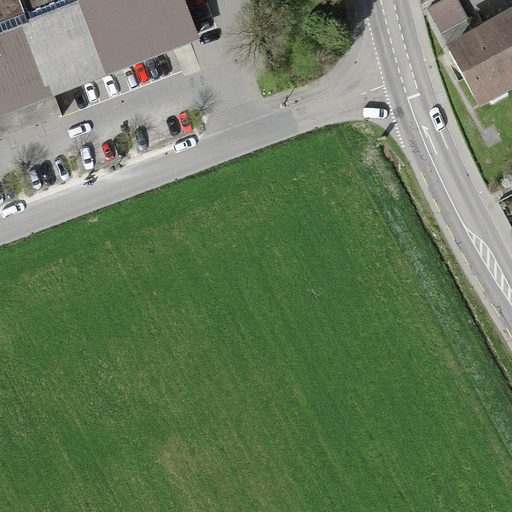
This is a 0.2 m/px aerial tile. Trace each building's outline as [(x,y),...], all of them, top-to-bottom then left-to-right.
[(0,38),(0,113),(195,39),(180,0),(100,0),(27,28),(0,38)] [(0,0),(0,38),(27,28),(16,0),(0,0)] [(16,0),(27,28),(100,0),(16,0)] [(458,0),(445,0),(428,8),(440,32),(467,18),(458,0)] [(475,106),(511,85),(511,13),(444,50),(475,106)]
